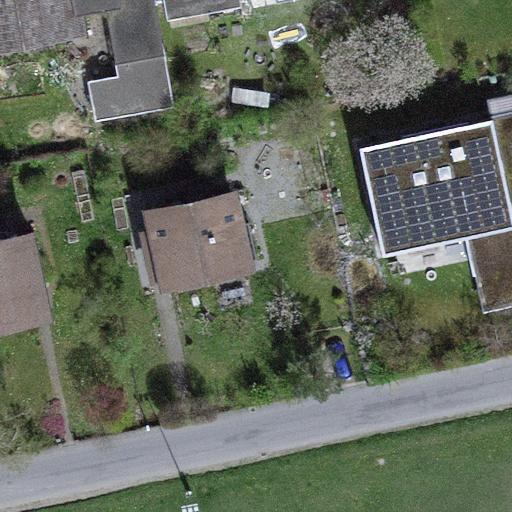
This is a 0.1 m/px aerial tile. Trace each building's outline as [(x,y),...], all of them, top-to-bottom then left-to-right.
[(106,7),(119,4),(117,0),(0,0),(0,46),(83,32),(79,11),(106,7)] [(173,105),(153,0),(117,0),(119,4),(106,7),(119,78),(91,83),(98,119),(173,105)] [(238,0),(165,0),(169,18),(240,4),(238,0)] [(511,207),(511,114),(493,118),(511,207)] [(490,269),(511,264),(511,207),(493,118),(493,117),(360,145),(383,254),(467,236),(482,232),(490,269)] [(258,260),(250,222),(239,225),(233,196),(154,212),(158,228),(145,231),(148,249),(161,246),(168,278),(168,279),(258,260)] [(483,309),(511,303),(511,264),(490,269),(482,232),(467,236),(483,309)] [(0,316),(32,309),(23,268),(37,265),(31,235),(0,241),(0,316)] [(155,281),(168,278),(161,246),(148,249),(155,281)]
